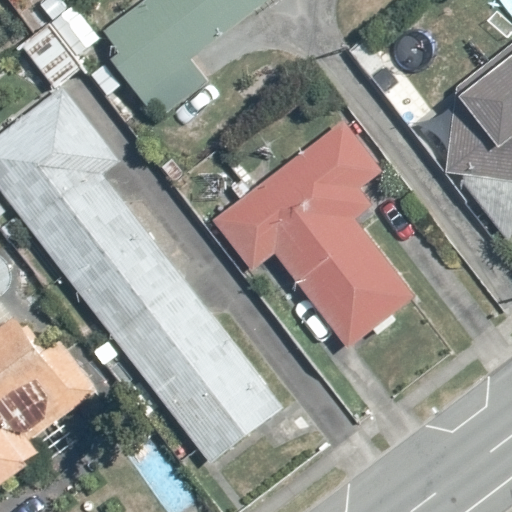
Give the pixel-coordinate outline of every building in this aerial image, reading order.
[(148,0),(98,39),(99,41),(141,96),(232,26),(266,0),(148,0)] [(45,29),(72,62),(99,41),(98,39),(73,7),(45,29)] [(77,69),(45,29),(24,46),(56,86),(77,69)] [(511,49),(420,124),(438,145),(511,237),(511,49)] [(0,186),(213,464),(284,410),(106,176),(123,163),(64,86),(0,135),(0,186)] [(385,171),(344,117),(214,217),(255,271),(277,254),(350,350),(417,298),(355,218),(368,208),(356,193),(385,171)] [(6,292),(0,296),(0,488),(41,459),(38,454),(32,447),(61,425),(102,395),(63,342),(49,352),(6,292)] [(192,511),(147,453),(77,506),(81,511),(192,511)]
